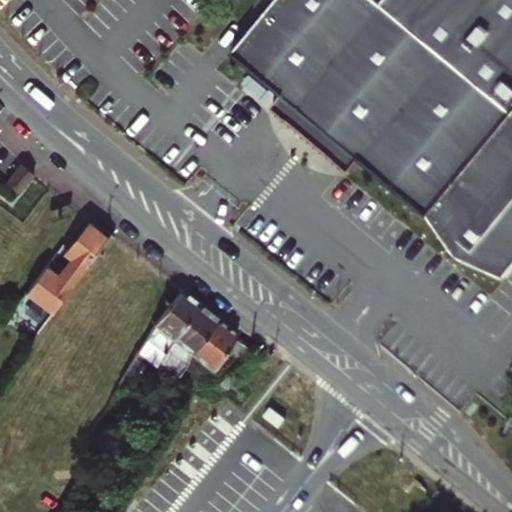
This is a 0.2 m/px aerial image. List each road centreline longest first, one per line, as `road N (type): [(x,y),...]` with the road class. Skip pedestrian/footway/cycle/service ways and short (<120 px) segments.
road 1 (tertiary): [(511,502),(438,418),(0,57)]
road 2 (tertiary): [(0,88),(160,235),(500,511)]
